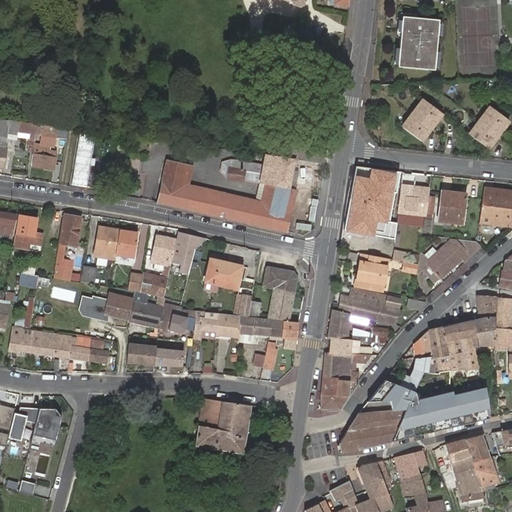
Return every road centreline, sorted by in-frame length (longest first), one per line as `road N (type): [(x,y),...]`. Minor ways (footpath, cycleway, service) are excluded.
road 1 (residential): [(0,190),(328,253)]
road 2 (residential): [(298,424),(342,418),(401,342),(466,283)]
road 3 (residential): [(295,467),(511,420)]
road 4 (residential): [(91,385),(208,384),(303,395)]
road 5 (residential): [(511,171),(344,150)]
road 6 (tertiary): [(366,0),(344,150)]
road 7 (tertiary): [(328,253),(303,395)]
road 8 (residential): [(91,385),(56,511)]
